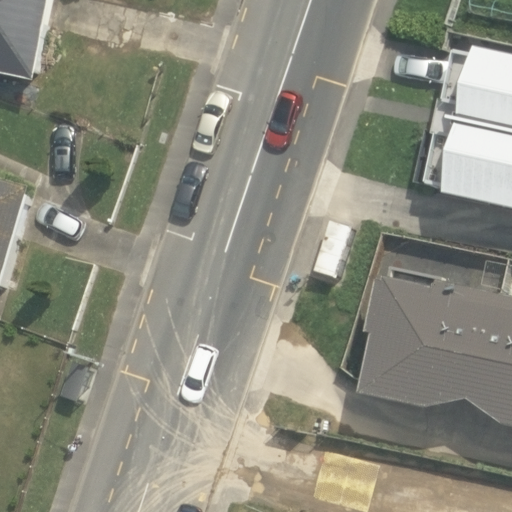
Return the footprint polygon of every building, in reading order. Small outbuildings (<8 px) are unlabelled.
[(0,0),(0,75),(43,85),(61,0),(0,0)] [(511,216),(511,64),(491,60),(490,65),(465,60),(455,107),(449,106),(441,142),(446,143),(436,192),(462,198),(461,206),(511,216)] [(0,295),(10,298),(40,191),(0,179),(0,295)] [(361,233),(339,226),(323,277),(345,285),(361,233)] [(397,285),(388,283),(377,337),(383,339),(370,398),(441,413),(480,403),(511,427),(511,295),(400,271),(397,285)]
